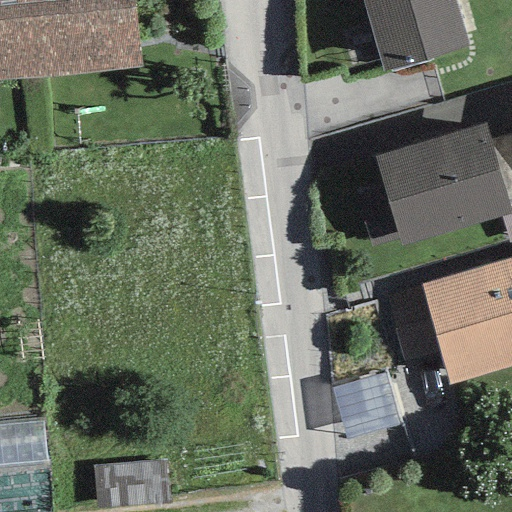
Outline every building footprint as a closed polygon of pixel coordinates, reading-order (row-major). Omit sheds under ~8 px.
[(134,0),(0,0),(0,83),(142,68),(134,0)] [(454,0),(362,0),(384,73),(468,47),(454,0)] [(375,158),(402,246),(511,213),(484,124),(375,158)] [(511,258),(421,285),(448,385),(511,366),(511,258)] [(92,466),(95,509),(169,503),(165,460),(92,466)]
